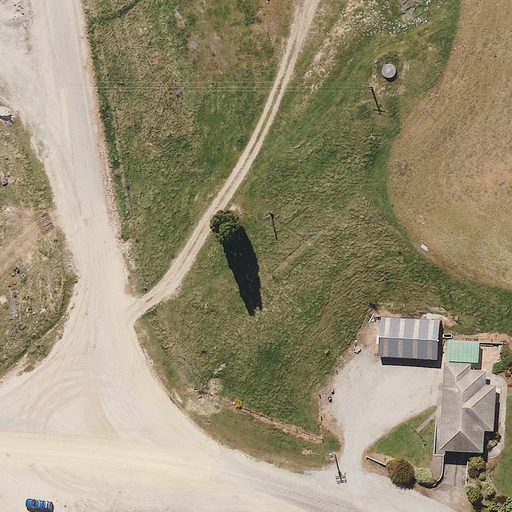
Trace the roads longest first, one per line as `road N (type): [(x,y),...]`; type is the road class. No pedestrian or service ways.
road 1 (unclassified): [(59,0),(129,441)]
road 2 (unclassified): [(129,441),(322,511)]
road 3 (unclassified): [(0,431),(129,441)]
